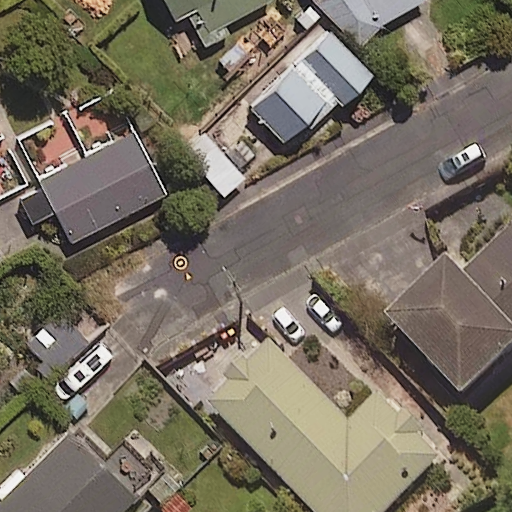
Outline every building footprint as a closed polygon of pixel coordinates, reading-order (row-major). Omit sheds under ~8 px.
[(270,0),(154,0),(188,60),(277,12),(270,0)] [(323,0),(352,46),(387,24),(425,0),(424,0),(323,0)] [(329,36),(248,105),(285,147),(366,78),(329,36)] [(134,128),(36,180),(72,248),(171,197),(134,128)] [(206,134),(183,155),(225,202),(248,182),(206,134)] [(511,225),(462,271),(446,254),(386,309),(462,392),(511,347),(511,225)] [(82,333),(55,304),(19,339),(46,367),(82,333)] [(272,341),(209,402),(314,511),(386,511),(444,458),(376,387),(344,416),(272,341)] [(61,413),(0,473),(0,511),(100,511),(130,483),(61,413)]
